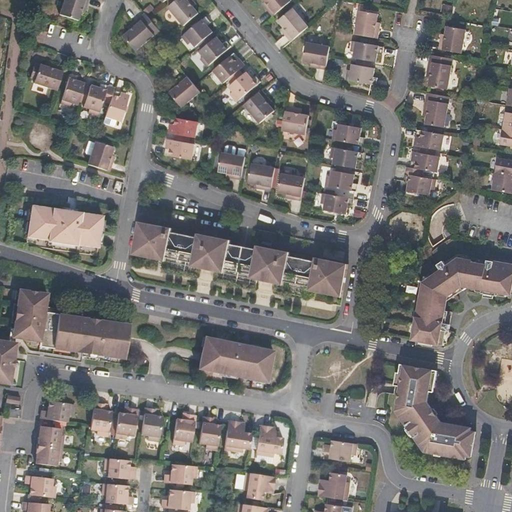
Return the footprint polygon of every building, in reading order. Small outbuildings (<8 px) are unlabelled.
[(85,13),(88,0),(64,0),(60,15),(78,20),(81,12),(85,13)] [(199,11),(193,5),(196,2),(194,0),(175,0),(169,6),(184,24),(199,11)] [(291,3),(288,0),(263,0),(266,3),(264,5),(273,17),(291,3)] [(308,27),(294,9),(279,22),(284,29),(282,31),(291,42),(308,27)] [(378,23),(380,14),(361,11),(356,34),(378,38),(382,24),(378,23)] [(161,29),(148,14),(145,12),(129,26),(131,28),(124,34),(137,49),(161,29)] [(212,35),(210,33),(214,31),(208,24),(211,22),(206,15),(183,35),(189,43),(192,41),(196,45),(198,44),(200,46),(212,35)] [(45,34),(48,28),(34,23),(32,29),(45,34)] [(463,54),(467,31),(447,27),(446,36),(443,35),(440,50),(463,54)] [(208,65),(232,45),(227,39),(223,42),(218,35),(214,38),(212,35),(200,46),(202,48),(200,50),(204,55),(201,57),(208,65)] [(377,63),(378,54),(383,55),(384,46),(354,41),(352,51),(356,52),(354,58),(358,59),(357,62),(373,65),(373,62),(377,63)] [(327,70),(331,47),(307,43),(304,62),(313,63),(313,67),(327,70)] [(240,69),(245,64),(234,51),(213,69),(224,82),(228,79),(230,81),(242,71),(240,69)] [(448,90),(455,59),(432,54),(428,77),(431,78),(429,87),(448,90)] [(50,62),(49,66),(36,62),(32,76),(36,77),(34,83),(57,90),(65,68),(58,66),(50,62)] [(374,77),(375,68),(372,68),(373,65),(357,62),(356,65),(353,64),(352,70),(349,70),(347,80),(377,85),(378,78),(374,77)] [(237,100),(261,80),(256,75),(253,78),(246,71),(244,73),(242,71),(230,81),(232,84),(229,86),(233,91),(231,93),(237,100)] [(81,103),(87,87),(84,86),(85,83),(78,80),(79,75),(71,73),(61,103),(71,106),(72,103),(78,105),(79,102),(81,103)] [(201,91),(195,84),(186,73),(175,83),(177,86),(170,92),(183,107),(201,91)] [(110,103),(114,90),(115,87),(101,82),(99,87),(91,84),(90,88),(87,87),(81,103),(85,104),(84,107),(89,109),(88,112),(98,115),(103,101),(110,103)] [(276,111),(270,104),(273,101),(263,89),(245,104),(261,123),(276,111)] [(120,121),(128,98),(120,95),(121,92),(114,90),(110,103),(105,116),(116,120),(120,121)] [(445,129),(451,97),(428,93),(424,115),(428,116),(426,125),(445,129)] [(307,134),(311,115),(302,113),(302,109),(287,107),(283,129),(307,134)] [(114,126),(116,120),(105,116),(103,123),(114,126)] [(197,137),(200,121),(172,116),(171,123),(174,124),(172,132),(176,133),(175,137),(192,139),(192,136),(197,137)] [(361,136),(363,128),(341,124),(339,130),(336,130),(334,139),(364,145),(366,137),(361,136)] [(443,151),(446,135),(418,130),(417,138),(420,139),(418,147),(422,148),(421,150),(438,153),(439,151),(443,151)] [(511,147),(511,132),(504,131),(501,146),(511,147)] [(193,159),(196,143),(191,143),(192,139),(175,137),(175,139),(171,139),(170,147),(167,147),(165,154),(193,159)] [(87,153),(91,155),(88,163),(109,171),(112,164),(114,156),(110,155),(113,147),(96,141),(95,142),(89,140),(85,151),(87,153)] [(363,161),(364,153),(334,147),(332,157),(335,158),(334,164),(337,165),(337,168),(352,171),(353,168),(356,168),(358,160),(363,161)] [(439,173),(442,158),(438,157),(438,153),(421,150),(420,154),(417,153),(415,162),(412,161),(411,168),(424,170),(424,171),(439,173)] [(243,179),(247,156),(223,151),(219,170),(228,172),(228,175),(243,179)] [(511,177),(511,161),(499,159),(496,174),(511,177)] [(272,190),(276,167),(253,163),(250,182),(258,184),(258,187),(272,190)] [(435,192),(437,180),(423,177),(424,171),(424,170),(411,168),(408,167),(405,183),(409,184),(408,192),(431,196),(432,191),(435,192)] [(353,183),(355,175),(351,174),(352,171),(337,168),(336,171),(333,170),(331,177),(328,176),(326,186),(357,192),(358,184),(353,183)] [(302,200),(306,178),(283,173),(279,192),(288,194),(288,198),(302,200)] [(511,177),(496,174),(493,191),(511,195),(511,177)] [(352,207),(354,199),(324,193),(322,204),(325,204),(324,210),(346,215),(348,206),(352,207)] [(98,246),(103,214),(31,205),(27,236),(48,239),(48,241),(77,245),(77,243),(98,246)] [(291,252),(271,248),(258,245),(257,249),(231,243),(231,240),(199,233),(198,237),(171,232),(172,229),(167,227),(139,222),(133,255),(139,256),(198,267),(218,272),(256,279),(343,297),(350,263),(317,257),(316,260),(290,255),(291,252)] [(511,294),(511,264),(488,260),(487,265),(474,263),(473,261),(461,258),(448,266),(444,261),(432,269),(435,275),(424,282),(423,288),(426,288),(425,296),(422,295),(414,339),(445,345),(448,331),(450,331),(452,324),(450,323),(451,316),(453,316),(454,311),(447,309),(449,295),(462,287),(464,290),(469,286),(483,289),(482,293),(498,295),(498,292),(511,294)] [(0,340),(0,383),(9,385),(12,361),(15,343),(13,343),(14,338),(39,341),(38,347),(53,349),(66,351),(74,352),(86,354),(123,360),(128,325),(43,313),(46,294),(42,293),(14,289),(12,300),(17,301),(16,304),(11,304),(9,322),(14,323),(13,326),(8,326),(6,342),(0,340)] [(267,382),(273,352),(204,337),(197,369),(267,382)] [(427,404),(433,370),(401,364),(399,373),(397,373),(395,385),(400,386),(396,410),(420,446),(424,453),(434,454),(435,452),(441,454),(441,455),(462,459),(463,456),(472,458),(476,432),(471,430),(467,433),(461,431),(462,426),(440,423),(427,404)] [(17,404),(17,397),(6,396),(5,403),(17,404)] [(71,414),(73,405),(48,401),(47,406),(42,406),(40,418),(66,422),(67,414),(71,414)] [(111,412),(104,411),(105,404),(100,403),(100,404),(93,403),(89,430),(95,431),(95,435),(107,437),(111,412)] [(5,405),(5,416),(20,416),(20,405),(5,405)] [(136,409),(128,408),(128,407),(123,406),(122,413),(118,413),(114,438),(124,440),(125,435),(132,436),(136,409)] [(158,442),(161,417),(156,416),(157,409),(150,408),(150,409),(144,408),(140,435),(146,436),(145,440),(158,442)] [(195,415),(187,414),(181,413),(180,419),(174,419),(171,444),(183,446),(184,442),(191,443),(195,415)] [(216,451),(220,426),(213,425),(214,418),(208,417),(208,418),(201,417),(197,444),(205,445),(204,450),(216,451)] [(243,423),(239,422),(227,420),(223,450),(240,452),(241,448),(249,449),(251,434),(242,433),(243,423)] [(61,448),(63,434),(59,434),(60,428),(40,425),(37,445),(61,448)] [(274,437),(276,428),(271,427),(258,425),(254,455),(272,457),(273,453),(280,454),(282,438),(274,437)] [(326,446),(326,451),(325,458),(350,462),(352,454),(356,454),(358,444),(335,441),(334,447),(326,446)] [(59,461),(61,448),(37,445),(35,463),(55,466),(56,460),(59,461)] [(133,480),(134,467),(128,466),(129,460),(104,458),(103,470),(107,471),(107,478),(133,480)] [(170,464),(170,471),(164,470),(163,483),(190,485),(191,478),(195,478),(196,467),(170,464)] [(271,495),(272,490),(273,478),(244,473),(242,491),(246,491),(245,498),(260,500),(261,493),(271,495)] [(347,501),(350,483),(347,482),(348,475),(331,473),(330,480),(321,478),(318,496),(347,501)] [(24,475),(23,482),(22,487),(29,488),(28,495),(53,498),(54,486),(50,485),(50,478),(24,475)] [(131,505),(132,493),(126,492),(127,486),(102,484),(100,495),(105,496),(104,503),(131,505)] [(193,504),(194,492),(168,490),(167,496),(161,495),(161,508),(188,510),(188,503),(193,504)] [(19,511),(51,511),(47,511),(48,504),(21,501),(19,511)] [(342,511),(343,506),(327,503),(326,511),(316,509),(315,511),(342,511)]
